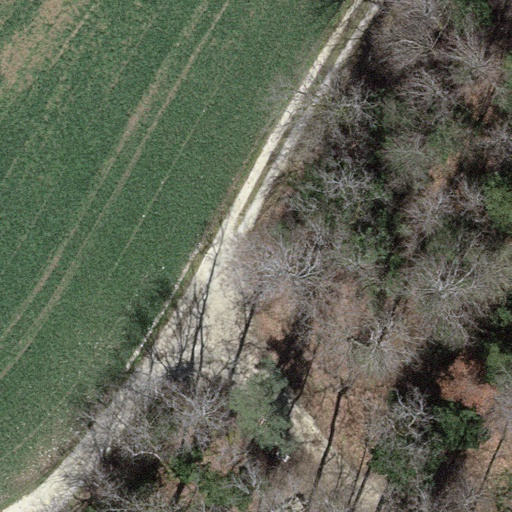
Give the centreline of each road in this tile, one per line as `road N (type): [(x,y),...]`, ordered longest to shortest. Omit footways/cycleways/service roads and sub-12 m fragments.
road 1 (track): [(43,511),(115,423),(211,276),(251,193),(367,0)]
road 2 (track): [(211,276),(247,366),(376,511)]
